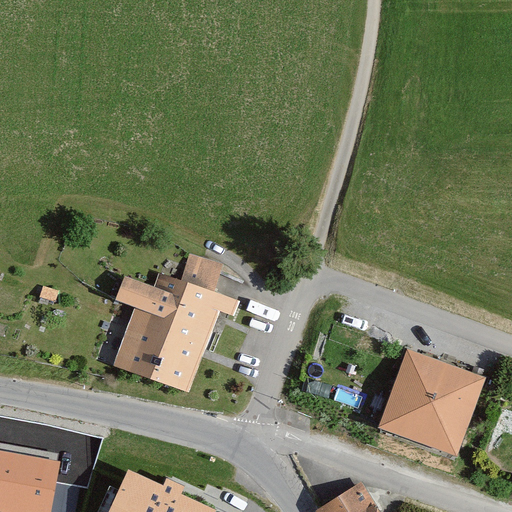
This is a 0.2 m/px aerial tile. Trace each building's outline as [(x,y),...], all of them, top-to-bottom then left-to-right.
[(220,268),(188,256),(178,285),(157,278),(151,293),(120,281),(111,305),(132,313),(111,371),(185,398),(214,316),(231,322),(237,306),(210,297),(220,268)] [(453,462),(481,384),(406,357),(377,435),(453,462)] [(0,510),(11,511),(50,511),(59,464),(0,453),(0,510)] [(162,490),(129,474),(111,511),(211,511),(179,497),(184,487),(167,479),(162,490)] [(372,511),(359,490),(323,511),(372,511)]
